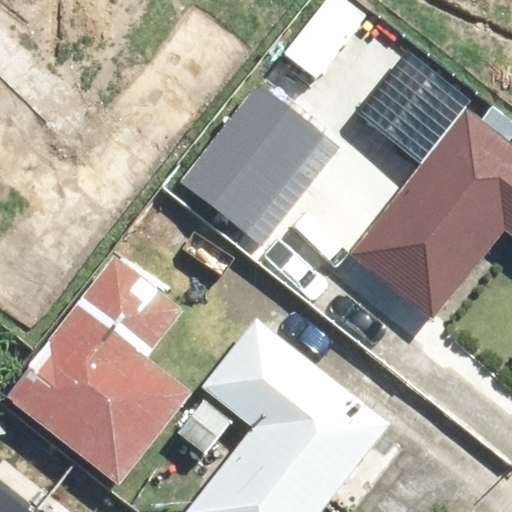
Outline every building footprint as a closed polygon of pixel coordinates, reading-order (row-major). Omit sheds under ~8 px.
[(6,0),(29,17),(41,0),(6,0)] [(0,81),(12,67),(0,57),(0,81)] [(99,246),(169,163),(106,110),(36,193),(99,246)] [(511,150),(474,119),(357,258),(434,322),(511,231),(511,232),(511,150)] [(336,204),(356,182),(296,129),(232,202),(214,186),(195,207),(308,307),(354,255),(371,236),(336,204)] [(195,220),(156,267),(241,338),(280,292),(195,220)] [(324,511),(395,420),(264,320),(211,389),(259,425),(192,511),(324,511)] [(36,511),(0,484),(0,511),(36,511)]
